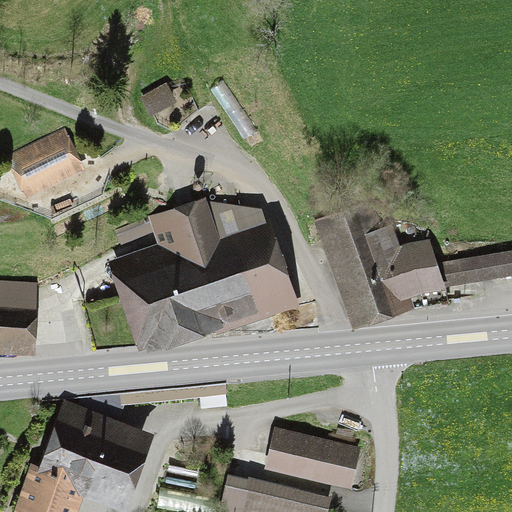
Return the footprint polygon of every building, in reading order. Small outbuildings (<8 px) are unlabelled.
[(143,96),(150,110),(173,98),(165,84),(143,96)] [(27,193),(81,168),(64,132),(10,158),(27,193)] [(150,335),(289,288),(262,209),(207,202),(207,200),(168,213),(167,209),(142,218),(147,231),(171,222),(182,250),(127,268),(150,335)] [(426,242),(395,252),(386,227),(381,229),(377,218),(375,219),(373,212),(362,207),(323,221),(315,219),(328,256),(336,253),(358,315),(406,299),(412,308),(447,303),(443,283),(511,271),(511,252),(434,265),(426,242)] [(0,340),(25,342),(28,285),(28,283),(0,281),(0,340)] [(78,407),(108,419),(117,394),(81,397),(78,407)] [(66,511),(79,481),(118,496),(122,486),(139,439),(71,414),(56,454),(45,449),(20,511),(66,511)] [(355,449),(278,430),(269,465),(347,483),(355,449)] [(244,511),(322,511),(325,502),(251,484),(244,511)]
